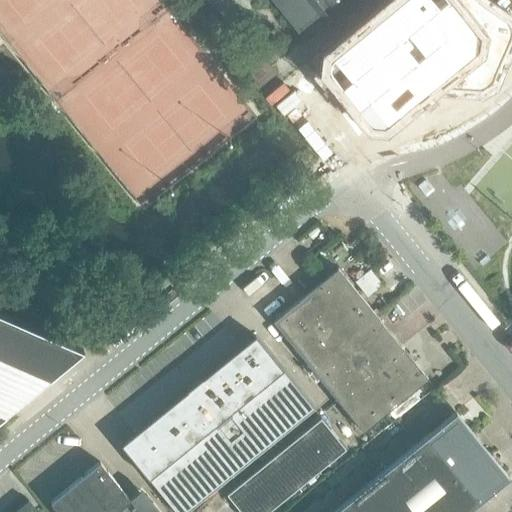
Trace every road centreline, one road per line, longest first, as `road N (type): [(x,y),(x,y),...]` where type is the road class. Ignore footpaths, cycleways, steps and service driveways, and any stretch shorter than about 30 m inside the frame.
road 1 (unclassified): [(0,467),(330,197),(353,193),(374,204)]
road 2 (unclassified): [(511,374),(374,204)]
